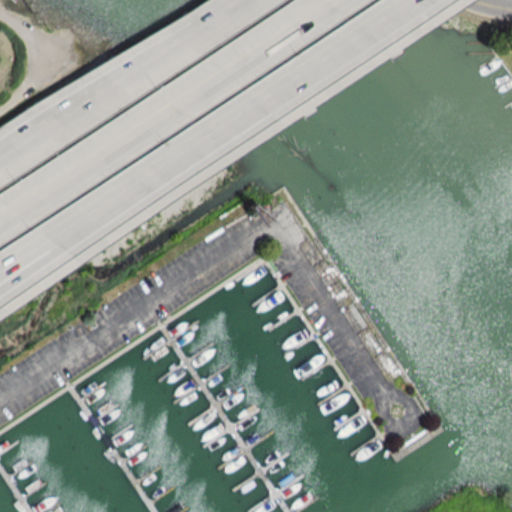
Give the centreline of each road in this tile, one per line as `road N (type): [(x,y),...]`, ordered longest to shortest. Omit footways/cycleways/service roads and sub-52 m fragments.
road 1 (motorway): [(0,278),(411,0)]
road 2 (motorway): [(0,222),(334,0)]
road 3 (motorway): [(270,0),(0,177)]
road 4 (motorway): [(113,103),(0,166)]
